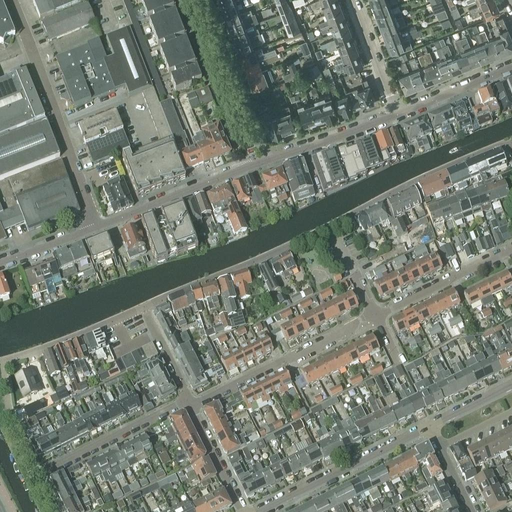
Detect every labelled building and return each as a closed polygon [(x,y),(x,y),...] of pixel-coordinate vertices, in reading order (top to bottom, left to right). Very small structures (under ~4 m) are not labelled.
[(84,3),(82,0),(30,0),(39,21),(84,3)] [(139,0),(142,8),(164,0),(139,0)] [(171,3),(169,0),(164,0),(142,8),(147,20),(152,18),(153,20),(158,18),(157,17),(160,16),(163,15),(163,14),(173,10),(172,10),(169,4),(171,3)] [(221,8),(220,9),(223,15),(239,9),(238,9),(242,7),(242,8),(252,4),(250,0),(234,0),(220,5),(221,8)] [(319,0),(311,3),(308,4),(310,10),(313,9),(335,0),(319,0)] [(325,15),(342,9),(340,2),(338,3),(337,0),(335,0),(313,9),(314,13),(323,10),(325,15)] [(386,0),(372,6),(373,8),(372,8),(373,8),(372,10),(374,16),(391,9),(389,5),(397,2),(396,0),(386,0)] [(455,4),(454,5),(452,0),(451,1),(447,3),(448,7),(451,12),(457,9),(455,4)] [(470,14),(495,3),(493,0),(478,0),(475,1),(477,6),(468,10),(470,14)] [(14,37),(0,1),(0,45),(3,47),(5,41),(14,37)] [(441,1),(430,5),(433,12),(444,8),(441,1)] [(290,8),(285,2),(279,4),(282,11),(290,8)] [(481,14),(484,20),(498,13),(499,11),(495,3),(470,14),(472,18),(481,14)] [(391,9),(374,16),(376,21),(378,22),(379,24),(402,15),(400,11),(398,6),(391,9)] [(48,44),(94,26),(87,7),(41,25),(48,44)] [(252,15),(251,11),(250,10),(240,14),(239,9),(223,15),(225,22),(226,21),(228,24),(252,15)] [(320,28),(344,19),(343,15),(345,15),(342,9),(325,15),(327,20),(318,24),(320,28)] [(454,19),(460,16),(457,9),(451,12),(454,19)] [(294,18),(291,10),(282,13),(285,21),(294,18)] [(438,21),(447,17),(444,10),(435,14),(438,21)] [(175,15),(175,14),(159,20),(158,18),(153,20),(154,22),(149,24),(153,36),(179,26),(178,22),(176,22),(174,15),(175,15)] [(228,27),(227,27),(230,34),(253,25),(251,19),(254,18),(252,15),(228,24),(228,27)] [(406,25),(402,15),(379,24),(380,27),(381,34),(398,28),(406,25)] [(495,20),(494,18),(490,20),(493,27),(492,27),(496,37),(492,39),(499,55),(508,51),(495,20)] [(495,20),(508,51),(511,49),(511,40),(511,39),(507,28),(506,29),(502,18),(495,20)] [(332,34),(350,28),(347,22),(346,22),(344,19),(320,28),(322,34),(331,31),(332,34)] [(458,30),(463,28),(459,19),(454,21),(458,30)] [(297,28),(295,20),(286,23),(289,31),(297,28)] [(235,43),(259,33),(257,29),(255,29),(254,25),(253,25),(230,34),(232,40),(234,40),(235,43)] [(181,31),(179,26),(153,36),(158,48),(158,49),(163,47),(164,49),(169,47),(168,45),(184,38),(183,39),(180,32),(181,31)] [(386,43),(417,31),(415,26),(403,31),(403,32),(400,33),(398,28),(381,34),(381,35),(385,41),(386,41),(386,43)] [(327,47),(352,38),(350,35),(352,34),(350,28),(332,34),(334,39),(326,43),(320,45),(321,50),(327,47)] [(55,59),(55,60),(59,71),(61,76),(62,79),(61,79),(73,109),(125,89),(128,98),(141,93),(152,89),(143,65),(135,44),(130,31),(129,30),(128,31),(126,32),(116,35),(105,40),(110,50),(113,59),(106,62),(102,53),(98,42),(92,45),(86,47),(87,47),(86,48),(61,57),(55,59)] [(499,55),(492,39),(488,40),(484,30),(479,32),(489,59),(499,55)] [(310,41),(315,39),(312,31),(307,33),(310,41)] [(419,36),(417,31),(386,43),(387,45),(387,46),(389,53),(394,51),(395,55),(412,48),(409,40),(419,36)] [(286,43),(302,36),(301,32),(276,42),(276,44),(285,40),(286,43)] [(489,59),(479,32),(473,35),(478,45),(474,46),(480,62),(489,59)] [(236,45),(234,46),(237,53),(253,47),(260,44),(258,39),(261,38),(259,33),(235,43),(236,45)] [(480,62),(474,46),(470,48),(466,37),(460,39),(471,66),(480,62)] [(339,53),(357,47),(354,41),(353,41),(352,38),(327,47),(329,52),(338,48),(339,53)] [(462,70),(471,66),(460,39),(454,42),(458,52),(455,53),(462,70)] [(186,43),(186,42),(170,49),(169,47),(164,49),(165,50),(159,53),(164,65),(190,54),(188,50),(187,50),(184,43),(186,43)] [(303,56),(310,53),(306,44),(299,46),(303,56)] [(462,70),(455,53),(452,55),(447,44),(442,47),(441,47),(452,74),(462,70)] [(334,65),(359,56),(357,53),(359,52),(357,47),(339,53),(341,58),(333,61),(334,65)] [(443,77),(452,74),(441,47),(436,49),(440,60),(436,61),(443,77)] [(240,57),(240,59),(241,61),(242,62),(244,66),(272,55),(276,54),(276,53),(275,49),(274,48),(263,53),(261,48),(254,50),(240,56),(240,57)] [(317,59),(323,57),(320,50),(314,52),(317,59)] [(423,54),(433,81),(443,77),(436,61),(433,62),(429,52),(428,52),(423,54)] [(192,59),(190,54),(164,65),(168,76),(169,77),(174,75),(175,77),(180,75),(179,73),(195,66),(193,67),(191,60),(192,59)] [(424,85),(433,81),(423,54),(417,57),(421,67),(419,68),(417,69),(424,85)] [(274,60),(272,55),(244,66),(246,72),(245,73),(246,76),(247,76),(248,77),(263,72),(262,71),(260,65),(274,60)] [(402,55),(394,58),(399,64),(403,74),(398,76),(404,93),(415,89),(408,72),(409,72),(405,62),(402,55)] [(359,56),(334,65),(336,71),(342,69),(344,73),(347,72),(364,65),(361,59),(360,60),(359,56)] [(417,69),(419,68),(414,58),(408,60),(413,71),(409,72),(408,72),(415,89),(424,85),(417,69)] [(320,73),(317,66),(306,70),(308,77),(320,73)] [(252,89),(272,82),(267,69),(262,71),(263,72),(248,77),(252,89)] [(197,71),(196,70),(180,77),(180,75),(175,77),(175,78),(170,81),(175,94),(176,95),(191,89),(191,88),(191,87),(201,83),(201,82),(199,78),(198,79),(195,71),(197,71)] [(285,82),(299,77),(297,71),(283,76),(285,82)] [(0,137),(43,120),(24,74),(22,75),(0,83),(0,137)] [(372,99),(373,98),(366,79),(361,81),(363,88),(357,90),(357,89),(345,93),(345,95),(346,95),(352,110),(365,106),(365,108),(374,104),(372,99)] [(511,98),(507,84),(500,87),(509,114),(511,112),(511,98)] [(334,85),(329,86),(332,92),(334,99),(339,111),(341,110),(343,114),(344,116),(352,113),(351,111),(352,110),(346,95),(345,95),(339,97),(334,85)] [(502,116),(509,114),(500,87),(493,90),(502,116)] [(152,89),(141,93),(143,99),(155,94),(153,89),(152,89)] [(211,97),(207,89),(194,94),(197,99),(198,103),(211,97)] [(492,124),(490,119),(499,116),(489,91),(476,96),(477,96),(474,97),(475,100),(474,100),(477,107),(480,105),(481,108),(472,111),(472,113),(476,123),(477,125),(478,130),(492,124)] [(155,94),(143,99),(145,104),(157,100),(155,94)] [(194,94),(187,97),(189,102),(197,99),(194,94)] [(337,116),(330,97),(325,99),(324,96),(318,98),(326,120),(330,118),(331,119),(332,119),(332,120),(333,119),(334,119),(335,119),(335,118),(336,118),(336,117),(336,116),(337,116)] [(326,120),(318,98),(313,100),(314,103),(309,104),(316,123),(326,120)] [(157,100),(145,104),(148,110),(159,105),(157,100)] [(170,101),(159,105),(161,111),(164,117),(166,122),(167,127),(178,123),(170,101)] [(468,121),(461,103),(448,109),(449,109),(455,125),(459,134),(471,129),(471,128),(477,125),(476,123),(470,108),(466,110),(470,120),(468,121)] [(316,123),(309,104),(304,106),(303,104),(297,106),(304,125),(307,124),(308,126),(316,123)] [(159,105),(148,110),(150,116),(161,111),(159,105)] [(295,128),(290,115),(291,115),(288,106),(281,108),(283,114),(277,116),(283,135),(290,132),(289,130),(295,128)] [(449,109),(438,114),(448,139),(449,139),(452,137),(452,136),(448,128),(449,128),(455,125),(449,109)] [(161,111),(150,116),(152,121),(164,117),(161,111)] [(115,113),(78,128),(78,130),(81,136),(82,139),(81,140),(82,142),(83,142),(84,145),(85,146),(85,147),(98,142),(122,132),(115,113)] [(283,135),(277,116),(270,119),(268,113),(261,115),(263,121),(266,132),(270,130),(272,136),(275,135),(276,137),(283,135)] [(438,114),(427,119),(434,134),(440,131),(444,140),(445,140),(448,139),(438,114)] [(164,117),(152,121),(154,127),(166,122),(164,117)] [(0,180),(59,159),(44,120),(43,120),(0,137),(0,180)] [(425,139),(431,136),(424,120),(414,124),(423,148),(425,153),(430,151),(428,146),(425,139)] [(166,122),(154,127),(156,133),(168,128),(167,127),(166,122)] [(419,150),(423,148),(414,124),(403,129),(409,145),(415,143),(419,150)] [(207,127),(209,131),(220,159),(224,157),(224,158),(228,155),(229,155),(223,139),(225,138),(222,128),(219,129),(218,128),(213,130),(211,125),(207,127)] [(160,143),(121,157),(137,198),(185,179),(183,174),(185,173),(172,138),(168,128),(156,133),(160,143)] [(220,159),(209,131),(200,135),(211,162),(212,162),(216,161),(216,160),(220,159)] [(396,131),(387,134),(394,151),(396,155),(399,154),(404,152),(403,148),(397,133),(396,131)] [(98,142),(85,147),(89,157),(93,166),(130,151),(122,132),(98,142)] [(184,133),(172,138),(185,173),(202,166),(196,150),(191,152),(186,139),(184,133)] [(387,135),(373,140),(380,155),(382,154),(383,157),(386,156),(389,163),(395,160),(392,152),(394,151),(387,134),(387,135)] [(200,135),(194,137),(199,149),(196,150),(202,166),(203,165),(203,166),(208,164),(207,164),(211,162),(200,135)] [(321,156),(311,160),(323,194),(329,192),(338,188),(346,186),(346,185),(350,183),(355,182),(356,181),(356,180),(361,178),(364,177),(365,177),(366,176),(365,172),(368,171),(370,170),(373,169),(374,170),(374,171),(375,171),(381,169),(383,168),(382,168),(382,167),(385,166),(389,165),(388,163),(389,163),(386,156),(383,157),(382,154),(380,155),(373,140),(354,147),(345,150),(340,152),(335,153),(331,154),(321,158),(321,156)] [(505,167),(502,160),(499,151),(482,159),(489,174),(491,178),(497,176),(495,172),(505,167)] [(485,176),(489,174),(482,159),(473,162),(481,183),(487,181),(485,176)] [(312,189),(302,160),(282,167),(294,204),(314,197),(312,189)] [(478,184),(481,183),(473,162),(464,166),(470,182),(477,179),(478,180),(476,181),(478,184)] [(18,208),(2,214),(9,230),(24,223),(28,233),(79,213),(60,164),(9,184),(18,208)] [(465,184),(470,182),(464,166),(454,170),(463,190),(467,188),(465,184)] [(459,192),(463,190),(454,170),(445,174),(452,190),(457,188),(459,192)] [(280,171),(271,175),(278,191),(283,202),(287,200),(282,190),(287,188),(280,171)] [(511,172),(499,178),(502,183),(511,179),(511,172)] [(447,192),(452,190),(445,174),(436,178),(444,198),(448,196),(447,192)] [(258,190),(248,194),(250,199),(260,195),(263,202),(267,200),(270,199),(269,198),(275,196),(279,204),(283,202),(278,191),(271,175),(261,179),(265,188),(262,190),(259,191),(258,190)] [(253,177),(243,181),(243,182),(248,194),(258,190),(253,177)] [(441,199),(444,198),(436,178),(427,182),(434,197),(439,195),(441,199)] [(508,199),(502,183),(499,178),(490,181),(498,202),(508,199)] [(112,215),(132,207),(122,181),(102,189),(112,215)] [(489,206),(498,202),(490,181),(485,183),(481,185),(489,206)] [(243,182),(230,186),(233,193),(233,194),(238,205),(239,207),(244,205),(243,203),(250,200),(252,206),(257,204),(263,202),(260,195),(250,199),(248,194),(243,182)] [(427,200),(434,197),(427,182),(417,186),(426,206),(429,204),(427,200)] [(491,210),(489,206),(481,185),(472,189),(482,214),(491,210)] [(233,199),(234,199),(229,187),(221,190),(229,208),(236,205),(233,199)] [(472,217),(482,214),(472,189),(463,192),(464,195),(472,217)] [(221,190),(214,193),(221,211),(229,208),(221,190)] [(414,190),(404,194),(411,211),(421,207),(414,190)] [(458,194),(454,196),(455,200),(463,221),(472,217),(464,195),(463,192),(458,194)] [(213,214),(221,211),(214,193),(206,196),(211,208),(213,214)] [(404,194),(395,199),(403,216),(411,211),(404,194)] [(211,215),(204,196),(193,201),(199,219),(211,215)] [(455,200),(454,196),(445,200),(452,220),(454,224),(463,221),(455,200)] [(394,220),(403,216),(395,199),(386,203),(393,219),(393,218),(394,220)] [(443,223),(452,220),(445,200),(435,203),(443,223)] [(199,219),(193,201),(181,206),(190,230),(202,226),(199,219)] [(384,203),(371,210),(376,223),(378,227),(387,222),(390,226),(391,226),(395,234),(397,239),(394,240),(398,247),(401,245),(403,245),(410,242),(409,240),(407,234),(405,230),(401,221),(396,224),(394,220),(393,218),(393,219),(391,220),(384,203)] [(433,227),(443,223),(435,203),(425,207),(433,227)] [(228,223),(241,218),(236,205),(229,208),(221,211),(213,214),(214,217),(216,217),(221,215),(222,217),(225,216),(228,223)] [(196,247),(190,230),(181,206),(166,211),(166,212),(165,212),(164,213),(164,214),(164,215),(164,216),(170,228),(172,227),(174,232),(165,235),(164,232),(157,234),(152,220),(141,224),(154,260),(164,256),(166,261),(167,261),(166,258),(196,247)] [(2,214),(0,208),(0,240),(3,239),(1,233),(3,232),(9,230),(2,214)] [(371,210),(363,214),(377,241),(380,239),(375,228),(378,227),(376,223),(371,210)] [(359,217),(354,219),(364,234),(368,232),(370,236),(366,238),(367,238),(363,240),(360,234),(355,237),(361,248),(361,249),(377,241),(363,214),(359,217)] [(241,218),(228,223),(234,237),(247,231),(241,218)] [(497,226),(498,231),(503,243),(511,239),(507,228),(508,228),(507,227),(506,222),(497,226)] [(211,237),(216,235),(213,225),(208,227),(211,237)] [(122,235),(121,235),(125,245),(123,245),(126,254),(129,261),(138,258),(146,255),(143,248),(144,248),(142,243),(143,242),(140,235),(139,235),(136,229),(129,232),(127,231),(123,232),(122,235)] [(497,246),(503,243),(500,235),(493,237),(497,246)] [(93,268),(115,259),(106,238),(85,246),(93,268)] [(486,251),(491,249),(487,238),(481,240),(486,251)] [(481,241),(474,243),(478,255),(485,252),(481,241)] [(453,257),(447,246),(440,249),(438,250),(444,261),(445,260),(453,257)] [(469,246),(462,249),(467,261),(474,258),(469,246)] [(89,262),(83,247),(67,253),(77,278),(82,275),(84,280),(95,276),(93,271),(89,262)] [(424,247),(419,249),(422,256),(421,256),(424,262),(425,261),(432,275),(442,270),(438,262),(441,261),(438,255),(435,256),(429,259),(426,254),(427,253),(424,247)] [(416,259),(421,256),(422,256),(419,249),(413,252),(416,259)] [(61,284),(77,278),(67,253),(52,260),(61,284)] [(293,276),(291,272),(296,270),(289,254),(278,259),(286,273),(289,278),(293,276)] [(402,266),(407,263),(404,257),(399,259),(402,266)] [(284,281),(289,278),(286,273),(278,259),(268,264),(275,278),(281,275),(284,281)] [(396,269),(402,266),(399,259),(392,262),(396,269)] [(62,287),(61,284),(52,260),(46,262),(48,265),(45,266),(54,290),(62,287)] [(421,280),(432,275),(425,261),(424,262),(415,266),(421,280)] [(54,290),(45,266),(43,267),(42,263),(36,266),(46,293),(47,296),(55,293),(54,290)] [(278,281),(275,282),(267,265),(258,269),(270,296),(278,292),(280,297),(278,298),(281,306),(287,303),(289,306),(291,306),(285,294),(284,294),(278,281)] [(38,296),(46,293),(36,266),(31,267),(33,271),(30,272),(38,296)] [(411,285),(421,280),(415,266),(404,271),(411,285)] [(38,296),(30,272),(28,273),(27,269),(21,271),(29,292),(31,298),(38,296)] [(381,276),(378,270),(365,276),(368,282),(376,278),(376,279),(377,278),(380,283),(374,286),(380,300),(391,295),(384,281),(381,276)] [(401,290),(411,285),(404,271),(394,276),(401,290)] [(246,287),(251,286),(246,272),(230,277),(234,290),(238,289),(241,301),(250,299),(248,292),(246,287)] [(506,275),(495,280),(501,292),(506,289),(511,287),(506,275)] [(391,295),(401,290),(394,276),(384,281),(391,295)] [(0,300),(9,298),(8,295),(10,293),(9,289),(6,288),(5,286),(4,287),(1,278),(0,278),(0,300)] [(235,304),(234,302),(235,302),(229,280),(217,283),(227,315),(231,331),(245,327),(238,303),(235,304)] [(495,280),(485,286),(490,297),(491,297),(501,292),(495,280)] [(215,283),(206,286),(212,306),(214,311),(216,310),(219,310),(216,299),(219,297),(219,296),(215,283)] [(210,312),(214,311),(212,306),(206,286),(198,288),(202,302),(206,301),(208,307),(210,312)] [(485,286),(474,291),(480,302),(483,309),(494,304),(491,297),(490,297),(485,286)] [(199,303),(202,302),(198,288),(191,290),(190,291),(198,312),(198,313),(202,312),(199,303)] [(305,299),(313,295),(310,289),(302,293),(305,299)] [(327,299),(332,296),(329,290),(324,293),(327,299)] [(194,314),(198,312),(190,291),(182,294),(188,310),(191,308),(194,314)] [(474,291),(463,296),(469,308),(480,302),(474,291)] [(322,302),(327,299),(324,293),(319,295),(322,302)] [(448,312),(459,307),(452,293),(442,298),(448,312)] [(188,310),(182,294),(175,297),(181,313),(184,312),(186,318),(191,316),(188,310)] [(293,305),(302,300),(299,294),(290,299),(293,305)] [(347,314),(357,309),(351,295),(340,300),(347,314)] [(181,313),(175,297),(167,300),(174,316),(176,315),(179,321),(184,319),(181,313)] [(438,317),(448,312),(442,298),(432,303),(438,317)] [(307,309),(312,306),(309,300),(304,303),(307,309)] [(337,319),(347,314),(340,300),(330,305),(337,319)] [(302,312),(307,309),(304,303),(298,305),(302,312)] [(428,322),(438,317),(432,303),(422,308),(428,322)] [(327,324),(337,319),(330,305),(320,310),(327,324)] [(155,311),(154,314),(163,332),(164,334),(170,331),(177,327),(176,325),(174,322),(168,325),(164,318),(170,314),(166,306),(155,311)] [(418,326),(428,322),(422,308),(411,313),(418,326)] [(287,319),(292,316),(289,310),(284,313),(287,319)] [(317,329),(327,324),(320,310),(310,315),(317,329)] [(281,322),(287,319),(284,313),(278,315),(281,322)] [(408,331),(418,326),(411,313),(401,318),(408,331)] [(223,333),(231,331),(227,315),(219,318),(223,333)] [(307,334),(317,329),(310,315),(300,320),(307,334)] [(459,317),(452,320),(456,326),(457,326),(460,333),(465,331),(465,330),(462,323),(459,317)] [(401,318),(391,323),(397,337),(408,331),(401,318)] [(296,338),(307,334),(300,320),(290,325),(296,338)] [(451,329),(456,326),(452,320),(447,322),(451,329)] [(511,320),(503,325),(506,332),(511,328),(511,320)] [(286,344),(296,338),(290,325),(279,330),(286,344)] [(435,336),(441,333),(438,327),(432,330),(435,336)] [(213,330),(215,336),(222,333),(220,328),(213,330)] [(206,339),(215,336),(213,330),(204,334),(206,339)] [(430,339),(435,336),(432,330),(427,332),(430,339)] [(170,331),(164,334),(173,354),(188,346),(190,345),(185,334),(179,337),(181,339),(178,341),(175,335),(173,336),(170,331)] [(101,351),(107,349),(101,334),(91,338),(101,361),(105,359),(104,356),(103,357),(101,351)] [(272,352),(266,339),(264,335),(259,337),(261,340),(256,343),(263,357),(272,352)] [(415,346),(421,343),(418,337),(412,340),(415,346)] [(97,363),(101,361),(91,338),(83,341),(89,356),(94,354),(96,359),(96,360),(97,363)] [(368,357),(378,352),(372,339),(361,344),(368,357)] [(412,340),(407,342),(410,349),(415,346),(412,340)] [(507,352),(502,341),(501,340),(497,342),(497,344),(510,369),(511,368),(511,350),(511,349),(507,352)] [(90,376),(83,362),(87,360),(80,341),(69,345),(76,362),(81,372),(83,376),(85,379),(90,376)] [(263,357),(256,343),(251,345),(250,342),(245,344),(254,361),(263,357)] [(245,366),(254,361),(245,344),(242,346),(243,349),(238,351),(245,366)] [(358,362),(368,357),(361,344),(351,349),(358,362)] [(501,374),(510,369),(497,344),(493,346),(498,357),(494,359),(501,373),(501,374)] [(76,374),(81,372),(76,362),(69,345),(62,348),(68,365),(69,365),(72,364),(76,374)] [(152,360),(156,358),(157,357),(151,345),(146,347),(152,360)] [(190,351),(188,346),(173,354),(178,362),(192,355),(196,353),(194,349),(190,351)] [(212,352),(210,346),(204,349),(207,355),(207,356),(213,353),(212,352)] [(147,362),(152,360),(146,347),(141,350),(147,362)] [(68,365),(62,348),(53,352),(61,373),(65,371),(71,386),(71,385),(77,394),(80,393),(77,386),(76,382),(69,365),(68,365)] [(348,368),(358,362),(351,349),(341,354),(348,368)] [(492,377),(485,363),(480,365),(476,356),(477,356),(473,349),(469,351),(472,358),(473,360),(484,381),(492,377)] [(141,365),(147,362),(141,350),(135,353),(141,365)] [(501,373),(494,359),(489,350),(485,352),(489,361),(485,363),(492,377),(501,373)] [(245,366),(238,351),(233,354),(232,351),(228,353),(236,370),(245,366)] [(437,351),(429,355),(432,360),(440,356),(437,351)] [(50,379),(59,375),(51,353),(42,356),(50,379)] [(136,368),(140,365),(141,365),(135,353),(130,355),(136,368)] [(227,375),(236,370),(228,353),(223,355),(225,358),(220,360),(227,375)] [(338,373),(348,368),(341,354),(331,359),(338,373)] [(130,370),(136,368),(130,355),(125,358),(130,370)] [(201,358),(195,361),(192,355),(178,362),(183,373),(204,362),(201,358)] [(125,373),(130,370),(125,358),(119,360),(125,373)] [(158,360),(157,360),(156,358),(152,360),(147,362),(141,365),(140,365),(144,373),(137,376),(139,380),(148,376),(163,369),(158,360)] [(328,378),(338,373),(331,359),(321,364),(328,378)] [(464,374),(459,365),(460,364),(457,359),(452,361),(467,390),(475,386),(468,371),(464,374)] [(119,375),(125,373),(119,360),(113,363),(119,375)] [(415,370),(424,365),(421,360),(412,365),(415,370)] [(473,360),(465,364),(468,371),(475,386),(484,381),(473,360)] [(459,394),(467,390),(452,361),(449,363),(452,368),(451,369),(456,377),(451,380),(459,394)] [(202,376),(199,370),(206,366),(204,362),(183,373),(188,383),(202,376)] [(318,383),(328,378),(321,364),(311,369),(318,383)] [(412,365),(404,369),(407,374),(415,370),(412,365)] [(440,365),(435,368),(450,398),(459,394),(451,380),(448,372),(444,374),(444,373),(440,365)] [(377,375),(382,372),(379,366),(374,369),(377,375)] [(202,376),(188,383),(192,392),(207,385),(205,381),(216,376),(217,379),(224,376),(220,367),(202,376)] [(404,376),(399,367),(391,371),(396,381),(404,376)] [(435,368),(431,370),(435,377),(439,386),(435,388),(442,403),(450,398),(435,368)] [(119,375),(116,369),(107,374),(109,379),(119,375)] [(151,380),(141,385),(143,389),(153,384),(167,377),(163,369),(148,376),(151,380)] [(307,388),(318,383),(311,369),(300,375),(307,388)] [(372,378),(377,375),(374,369),(368,371),(372,378)] [(275,376),(284,394),(287,392),(285,388),(291,386),(284,371),(275,376)] [(29,374),(16,379),(19,386),(23,398),(37,393),(29,374)] [(107,374),(98,378),(100,383),(109,379),(107,374)] [(279,396),(284,394),(275,376),(265,380),(273,395),(278,392),(279,396)] [(357,385),(363,382),(359,376),(353,379),(357,385)] [(155,388),(146,392),(148,396),(151,395),(151,396),(171,385),(167,377),(153,384),(155,388)] [(377,378),(373,380),(384,402),(383,402),(388,410),(395,426),(399,424),(403,422),(405,421),(397,406),(398,406),(396,402),(394,397),(392,394),(387,396),(381,384),(377,378)] [(118,384),(115,379),(108,383),(110,387),(118,384)] [(352,388),(357,385),(353,379),(348,381),(352,388)] [(267,397),(273,395),(265,380),(256,385),(265,403),(269,401),(267,397)] [(422,383),(421,383),(433,407),(442,403),(435,388),(431,390),(427,382),(426,380),(422,383)] [(371,381),(364,384),(367,390),(373,386),(371,381)] [(77,386),(80,393),(88,390),(85,383),(77,386)] [(421,383),(413,387),(418,396),(425,411),(433,407),(421,383)] [(148,396),(140,401),(144,408),(151,405),(150,402),(153,400),(153,401),(158,399),(159,401),(175,393),(171,385),(151,396),(151,395),(148,396)] [(262,405),(265,403),(256,385),(247,389),(254,404),(260,401),(262,405)] [(398,385),(394,387),(398,395),(398,396),(400,400),(396,402),(398,406),(397,406),(405,421),(413,417),(402,394),(399,388),(398,385)] [(337,396),(342,393),(339,386),(333,389),(337,396)] [(399,388),(402,394),(413,417),(422,412),(425,411),(418,396),(415,398),(411,389),(406,392),(403,386),(399,388)] [(133,395),(129,396),(125,387),(121,389),(120,389),(132,413),(140,410),(133,395)] [(120,389),(121,389),(120,388),(116,389),(118,394),(121,400),(118,402),(125,417),(132,413),(120,389)] [(249,406),(254,404),(247,389),(238,394),(243,403),(247,412),(251,410),(249,406)] [(332,398),(337,396),(333,389),(328,391),(332,398)] [(66,392),(56,397),(59,403),(68,398),(66,392)] [(113,404),(110,398),(108,394),(105,396),(118,422),(125,418),(125,417),(118,402),(113,404)] [(232,397),(234,402),(219,410),(217,404),(205,410),(203,414),(207,421),(230,409),(243,403),(238,394),(232,397)] [(110,425),(118,422),(105,396),(102,397),(103,402),(106,408),(103,410),(110,425)] [(317,406),(323,403),(319,396),(313,399),(317,406)] [(372,398),(371,399),(387,430),(395,426),(388,410),(384,412),(378,401),(376,402),(374,398),(372,399),(372,398)] [(336,399),(328,403),(331,408),(338,404),(336,399)] [(371,399),(367,401),(375,417),(370,419),(378,434),(387,430),(371,399)] [(103,410),(100,402),(95,405),(94,403),(90,404),(103,429),(110,425),(103,410)] [(38,403),(23,410),(28,420),(34,417),(33,415),(42,411),(39,404),(38,403)] [(328,403),(319,407),(322,412),(331,408),(328,403)] [(95,433),(103,429),(90,404),(87,406),(88,409),(92,415),(88,417),(95,433)] [(353,406),(349,408),(351,412),(350,412),(357,425),(353,427),(353,429),(360,443),(369,439),(355,410),(353,406)] [(319,407),(310,412),(312,416),(311,416),(314,421),(315,421),(313,417),(322,412),(319,407)] [(88,417),(84,419),(79,408),(75,410),(77,413),(76,413),(76,414),(88,437),(95,433),(88,417)] [(355,410),(369,439),(378,434),(370,419),(367,421),(360,408),(355,410)] [(226,422),(223,417),(232,413),(230,409),(207,421),(211,430),(226,422)] [(43,413),(34,417),(34,418),(37,423),(46,419),(43,413)] [(78,423),(71,427),(78,441),(88,437),(76,414),(76,413),(73,415),(75,420),(77,419),(78,422),(78,423)] [(160,434),(166,431),(186,421),(183,413),(166,422),(167,424),(158,429),(160,434)] [(78,441),(71,427),(65,430),(63,426),(64,426),(59,415),(55,416),(58,422),(70,446),(78,441)] [(336,415),(331,418),(335,427),(336,428),(332,430),(333,434),(335,438),(342,453),(351,449),(339,425),(340,424),(339,422),(336,415)] [(314,422),(314,421),(311,416),(303,420),(306,426),(314,422)] [(34,418),(26,422),(29,429),(37,425),(38,425),(37,423),(34,418)] [(340,424),(339,425),(351,449),(361,444),(360,443),(353,429),(353,427),(349,420),(344,423),(340,424)] [(168,442),(191,430),(186,421),(166,431),(169,436),(161,440),(160,442),(162,444),(166,442),(167,441),(168,442)] [(70,446),(58,422),(55,424),(57,429),(59,428),(61,432),(54,435),(53,436),(61,450),(70,446)] [(226,422),(211,430),(216,439),(239,427),(237,423),(228,427),(226,422)] [(300,422),(290,427),(292,432),(294,435),(303,430),(300,422)] [(279,429),(276,423),(268,427),(271,433),(279,429)] [(239,427),(216,439),(220,447),(235,440),(231,433),(235,431),(236,433),(241,430),(239,427)] [(290,427),(280,432),(282,437),(292,432),(290,427)] [(45,429),(40,431),(43,438),(50,451),(52,455),(61,450),(53,436),(54,435),(51,428),(46,431),(45,429)] [(147,440),(153,437),(149,430),(143,433),(147,440)] [(196,439),(191,430),(168,442),(167,441),(166,442),(168,446),(179,441),(182,446),(196,439)] [(320,432),(320,433),(332,458),(342,453),(335,438),(333,434),(327,436),(324,430),(320,432)] [(39,437),(29,442),(37,458),(41,456),(43,459),(52,455),(50,451),(43,438),(40,431),(37,433),(39,437)] [(280,432),(271,436),(274,441),(282,437),(280,432)] [(321,445),(315,447),(322,461),(323,462),(332,458),(320,433),(316,434),(317,436),(321,445)] [(506,454),(511,451),(511,446),(505,433),(497,437),(506,454)] [(235,440),(220,447),(224,455),(226,455),(239,449),(244,447),(241,441),(243,440),(245,439),(244,435),(235,440)] [(271,436),(263,440),(266,445),(274,441),(271,436)] [(144,437),(135,442),(144,459),(145,458),(146,461),(148,460),(146,454),(151,451),(150,450),(144,437)] [(498,458),(506,454),(497,437),(490,441),(498,458)] [(184,451),(173,457),(175,461),(177,460),(200,449),(196,439),(182,446),(184,451)] [(262,441),(254,445),(256,450),(257,450),(258,452),(265,448),(262,441)] [(304,443),(299,445),(303,454),(311,469),(315,467),(315,465),(319,463),(322,461),(315,447),(312,449),(308,441),(304,443)] [(490,462),(498,458),(490,441),(482,445),(490,462)] [(146,461),(145,458),(144,459),(135,442),(127,446),(137,466),(146,461)] [(246,449),(245,449),(248,454),(256,450),(254,445),(246,449)] [(294,448),(289,450),(300,472),(304,470),(306,471),(311,469),(303,454),(299,445),(294,448)] [(414,453),(410,455),(416,467),(422,464),(423,466),(426,465),(425,463),(424,462),(432,458),(433,457),(427,445),(413,452),(414,453)] [(464,466),(469,463),(460,445),(451,449),(450,452),(459,470),(464,467),(464,466)] [(482,466),(490,462),(482,445),(474,449),(482,466)] [(129,469),(137,466),(127,446),(120,449),(120,448),(118,449),(127,467),(128,467),(129,469)] [(127,467),(118,449),(110,453),(118,468),(121,474),(129,469),(128,467),(127,467)] [(174,466),(179,464),(188,459),(191,465),(205,458),(200,449),(177,460),(175,461),(172,462),(174,466)] [(245,449),(241,451),(247,464),(252,461),(248,454),(245,449)] [(474,470),(482,466),(474,449),(466,453),(474,470)] [(289,460),(285,463),(292,478),(297,476),(297,474),(300,472),(289,450),(285,452),(289,460)] [(121,474),(118,468),(110,453),(108,454),(109,455),(102,459),(114,484),(115,484),(113,479),(122,475),(121,474)] [(237,453),(226,459),(239,485),(246,501),(254,497),(253,496),(256,494),(257,494),(247,475),(244,476),(238,464),(242,462),(237,453)] [(410,455),(401,459),(408,474),(410,473),(417,470),(416,467),(410,455)] [(276,457),(272,459),(283,481),(286,479),(288,480),(292,478),(285,463),(280,465),(276,457)] [(428,469),(421,472),(426,481),(440,474),(432,458),(424,462),(425,463),(426,465),(428,469)] [(102,459),(93,463),(104,483),(105,484),(108,482),(110,487),(114,484),(102,459)] [(272,469),(267,471),(275,487),(279,484),(280,482),(283,481),(272,459),(268,461),(272,469)] [(401,459),(391,464),(399,479),(408,474),(401,459)] [(193,473),(185,477),(187,481),(211,469),(206,461),(191,469),(193,473)] [(104,483),(93,463),(85,467),(86,469),(88,472),(92,481),(93,481),(98,478),(101,484),(104,483)] [(477,477),(470,464),(469,463),(464,466),(464,467),(459,470),(465,483),(477,477)] [(391,464),(382,469),(389,484),(399,479),(391,464)] [(258,465),(254,467),(265,489),(269,488),(271,489),(275,487),(267,471),(262,473),(258,465)] [(252,472),(247,475),(257,494),(256,494),(257,495),(262,493),(262,491),(265,489),(254,467),(250,469),(252,472)] [(49,480),(48,481),(49,483),(52,490),(67,483),(72,481),(69,476),(73,474),(71,469),(71,470),(49,480)] [(211,469),(187,481),(189,485),(197,481),(199,485),(200,485),(204,483),(208,481),(215,478),(211,469)] [(382,469),(373,473),(380,487),(384,485),(389,494),(393,492),(391,487),(389,484),(382,469)] [(163,472),(153,477),(156,482),(165,478),(163,472)] [(373,473),(365,477),(376,501),(380,499),(376,489),(380,487),(373,473)] [(477,490),(495,481),(491,473),(473,482),(477,490)] [(168,487),(178,482),(175,476),(165,481),(168,487)] [(150,485),(156,482),(153,477),(147,480),(150,485)] [(365,477),(356,482),(363,495),(368,493),(372,503),(376,501),(365,477)] [(67,483),(52,490),(56,499),(80,487),(86,484),(87,483),(85,480),(78,483),(78,482),(73,485),(68,487),(67,483)] [(87,483),(86,484),(90,492),(95,490),(91,481),(87,483)] [(146,481),(139,484),(141,489),(148,486),(146,481)] [(159,491),(168,487),(165,481),(156,485),(159,491)] [(481,497),(498,489),(495,481),(477,490),(481,497)] [(356,482),(348,486),(359,509),(360,511),(365,511),(362,503),(366,501),(363,495),(356,482)] [(429,503),(448,493),(446,489),(448,489),(445,483),(432,490),(434,494),(427,498),(429,502),(429,503)] [(425,484),(415,489),(417,494),(427,489),(425,484)] [(150,495),(159,491),(156,485),(147,490),(150,495)] [(215,496),(211,498),(218,511),(223,511),(229,509),(230,507),(222,492),(219,486),(212,490),(215,496)] [(348,486),(339,490),(346,504),(351,502),(355,511),(359,509),(348,486)] [(80,487),(56,499),(61,507),(75,500),(73,496),(82,491),(80,487)] [(125,497),(131,494),(128,487),(121,490),(125,497)] [(498,489),(481,497),(485,505),(502,496),(506,494),(503,487),(498,489)] [(95,490),(90,492),(95,501),(99,498),(95,490)] [(141,499),(150,495),(147,490),(138,494),(140,500),(141,500),(141,499)] [(339,490),(331,494),(339,511),(344,511),(342,506),(346,504),(339,490)] [(112,497),(113,500),(114,502),(123,498),(120,493),(112,497)] [(454,501),(452,496),(450,497),(448,493),(429,503),(429,502),(426,504),(429,509),(432,508),(431,507),(438,504),(441,508),(454,501)] [(132,504),(140,500),(138,494),(129,498),(132,504)] [(339,511),(331,494),(322,499),(329,511),(330,511),(333,510),(334,511),(339,511)] [(508,499),(504,501),(502,496),(485,505),(488,511),(490,511),(510,502),(508,499)] [(99,498),(95,501),(99,510),(104,507),(99,498)] [(218,511),(211,498),(201,503),(205,511),(218,511)] [(75,500),(61,507),(63,511),(72,511),(88,504),(86,499),(77,504),(75,500)] [(320,500),(311,505),(314,511),(329,511),(322,499),(320,500)] [(455,511),(457,511),(455,507),(457,507),(454,501),(441,508),(442,511),(455,511)] [(191,511),(190,508),(191,508),(188,502),(183,504),(178,507),(180,511),(191,511)] [(191,508),(190,508),(191,511),(205,511),(201,503),(191,508)]
